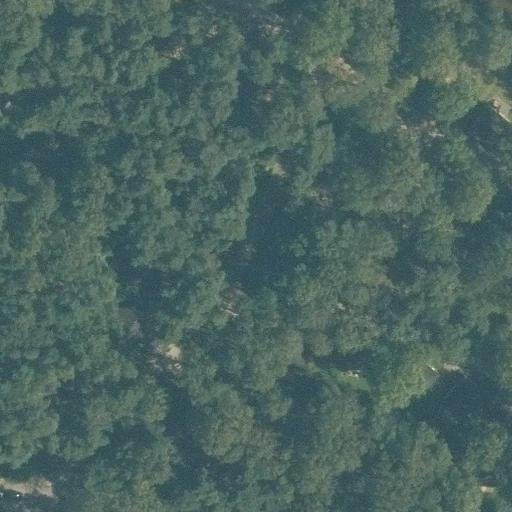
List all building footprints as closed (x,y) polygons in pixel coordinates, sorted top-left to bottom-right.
[(45,0),(72,19),(84,0),(45,0)] [(359,0),(325,0),(332,29),(365,22),(359,0)] [(177,10),(145,19),(155,51),(187,41),(177,10)] [(416,11),(385,19),(393,51),(425,43),(416,11)] [(274,50),(243,56),(249,88),(280,83),(274,50)] [(429,75),(414,105),(444,120),(459,90),(429,75)] [(0,82),(0,107),(12,94),(0,82)] [(467,127),(492,147),(511,121),(488,102),(467,127)] [(37,108),(24,139),(55,153),(68,122),(37,108)] [(319,152),(305,179),(331,194),(346,166),(319,152)] [(394,176),(383,207),(411,217),(422,186),(394,176)] [(474,226),(487,196),(460,185),(447,215),(474,226)] [(118,193),(83,205),(95,238),(130,225),(118,193)] [(145,241),(111,251),(121,285),(155,275),(145,241)] [(143,302),(108,305),(111,340),(146,337),(143,302)] [(273,330),(270,365),(306,368),(309,333),(273,330)] [(371,330),(336,330),(336,366),(372,365),(371,330)] [(237,347),(204,358),(215,392),(249,381),(237,347)] [(411,348),(389,376),(416,398),(438,370),(411,348)] [(76,354),(44,368),(59,401),(91,386),(76,354)] [(471,422),(492,393),(463,372),(442,401),(471,422)] [(190,390),(153,397),(161,432),(197,425),(190,390)] [(470,481),(506,484),(508,448),(472,445),(470,481)]
